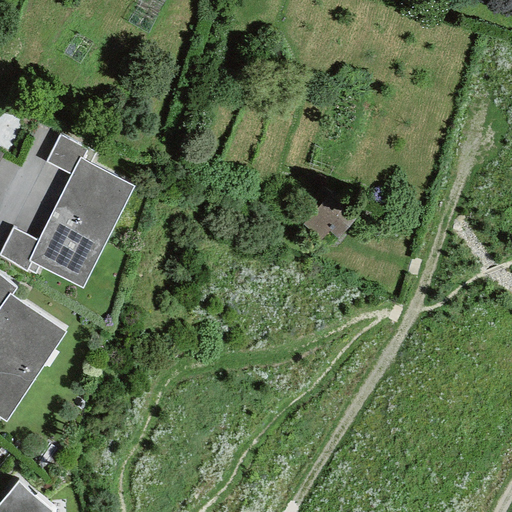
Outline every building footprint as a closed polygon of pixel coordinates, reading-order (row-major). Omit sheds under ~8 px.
[(59,133),(45,161),(70,174),(79,156),(89,161),(94,151),(59,133)] [(89,161),(79,156),(70,174),(52,210),(107,236),(134,184),(89,161)] [(331,193),(304,227),(331,248),(357,213),(331,193)] [(107,236),(52,210),(38,239),(28,258),(39,263),(83,284),(107,236)] [(38,239),(12,227),(0,250),(0,254),(34,272),(39,263),(28,258),(38,239)] [(17,285),(0,274),(0,304),(8,291),(11,293),(23,301),(28,293),(17,285)] [(11,293),(8,291),(0,304),(0,349),(36,374),(66,329),(23,301),(11,293)] [(36,374),(0,349),(0,415),(5,419),(36,374)] [(0,501),(0,511),(50,511),(51,508),(19,480),(0,501)]
